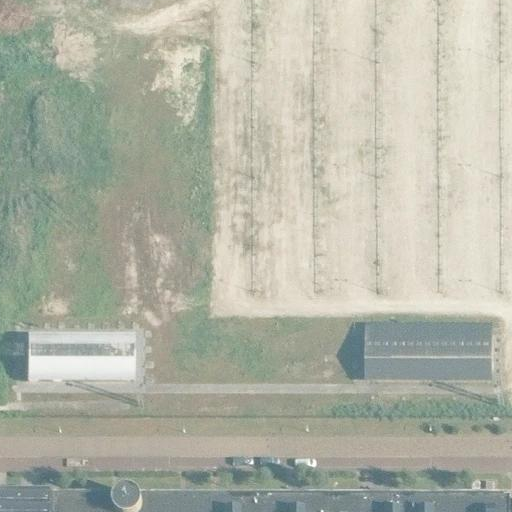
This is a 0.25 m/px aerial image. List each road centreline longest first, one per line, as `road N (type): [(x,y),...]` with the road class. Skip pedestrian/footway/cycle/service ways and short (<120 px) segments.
road 1 (unknown): [(341,0),(342,290),(411,290)]
road 2 (unknown): [(411,290),(470,291),(473,0)]
road 3 (unknown): [(411,290),(411,0)]
